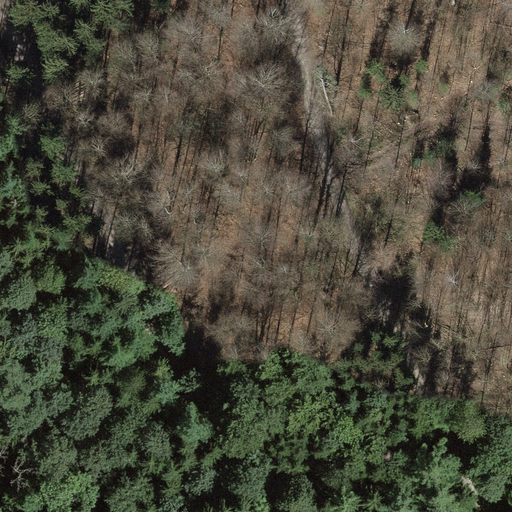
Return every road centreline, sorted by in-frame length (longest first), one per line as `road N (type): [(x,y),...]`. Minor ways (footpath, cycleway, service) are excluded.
road 1 (track): [(277,511),(178,367),(0,5)]
road 2 (track): [(486,511),(332,208),(292,0)]
